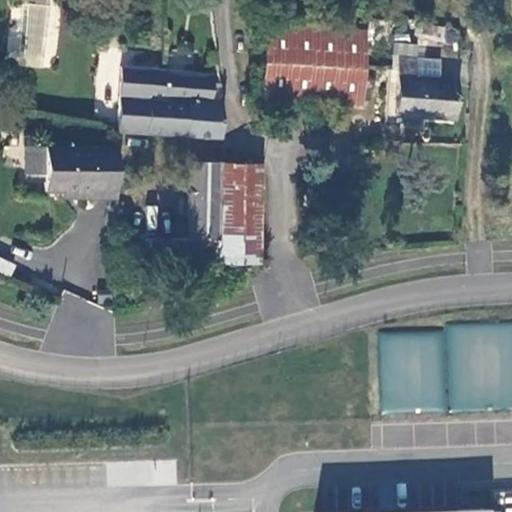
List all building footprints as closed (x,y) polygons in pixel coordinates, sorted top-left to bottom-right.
[(367,9),(339,8),(338,25),(366,27),(364,64),(401,67),(402,54),(395,54),(397,16),(367,15),(367,9)] [(267,21),(263,96),(338,101),(362,102),(364,64),(366,27),(338,25),(267,21)] [(401,67),(399,112),(456,116),(458,80),(415,78),(416,55),(402,54),(401,67)] [(124,64),(119,127),(183,132),(186,94),(214,97),(215,75),(124,64)] [(220,135),(223,98),(214,97),(186,94),(183,132),(220,135)] [(362,102),(338,101),(337,113),(361,115),(362,102)] [(95,146),(96,197),(118,197),(116,145),(95,146)] [(74,198),(96,197),(95,146),(44,147),(45,192),(74,191),(74,198)] [(172,260),(221,259),(224,163),(192,161),(191,240),(149,239),(149,247),(113,250),(117,291),(147,289),(144,260),(172,260)] [(263,261),(264,164),(224,163),(221,259),(263,261)] [(0,257),(0,270),(11,275),(15,264),(0,257)] [(174,289),(172,260),(144,260),(147,289),(174,289)] [(379,411),(511,410),(511,326),(379,327),(379,411)]
